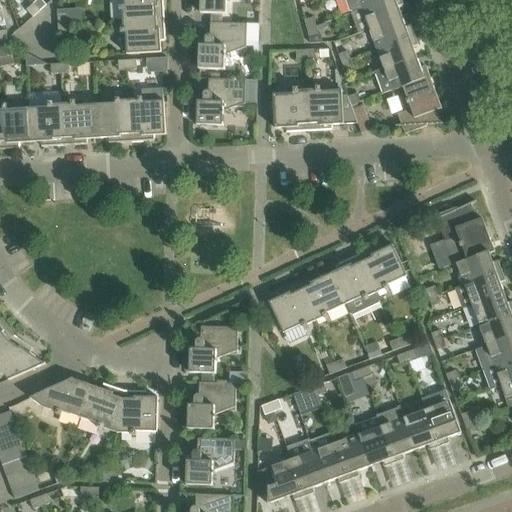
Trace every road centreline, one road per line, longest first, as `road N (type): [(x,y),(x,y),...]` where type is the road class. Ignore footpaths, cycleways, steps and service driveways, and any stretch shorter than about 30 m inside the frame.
road 1 (residential): [(178,164),(489,155)]
road 2 (unclassified): [(173,511),(174,317)]
road 3 (residential): [(0,174),(178,164)]
road 4 (residential): [(489,155),(429,0)]
road 5 (unclassified): [(178,164),(181,0)]
road 6 (residential): [(101,354),(35,313),(0,265)]
road 7 (unclassified): [(383,511),(511,463)]
